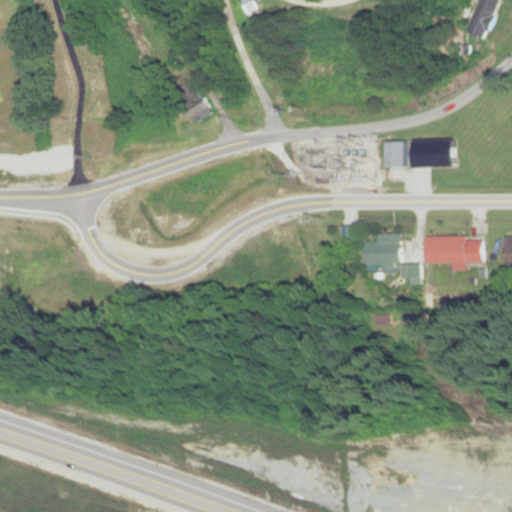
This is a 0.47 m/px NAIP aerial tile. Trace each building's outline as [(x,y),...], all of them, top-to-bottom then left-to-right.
[(246,0),(245,1),(252,16),(262,12),(256,0),(246,0)] [(483,39),(505,6),(495,0),(485,0),(467,28),(483,39)] [(376,158),(360,158),(360,179),(376,179),(376,158)] [(64,278),(88,277),(85,232),(61,233),(64,278)] [(403,266),(403,234),(378,235),(378,241),(367,241),(368,275),(398,275),(398,266),(403,266)] [(454,264),(454,271),(468,271),(468,263),(485,263),(485,237),(429,238),(429,264),(454,264)] [(0,293),(9,293),(8,268),(0,268),(0,293)]
